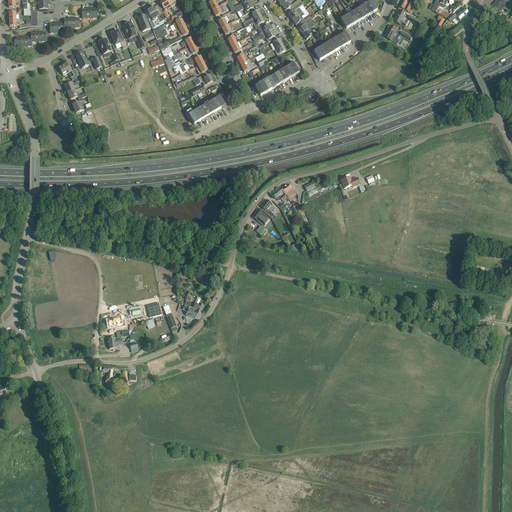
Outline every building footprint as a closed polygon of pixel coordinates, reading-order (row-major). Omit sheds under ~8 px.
[(167,9),(170,7),(165,0),(160,3),(163,9),(164,10),(167,9)] [(212,10),(217,7),(216,4),(218,3),(216,0),(214,0),(213,1),(208,3),(212,10)] [(235,10),(250,3),(248,0),(237,0),(239,1),(241,0),(242,3),(237,6),(234,7),(235,10)] [(293,8),(301,2),(299,0),(298,0),(290,6),(288,4),(292,2),(290,0),(289,0),(281,6),(285,12),(291,7),(292,6),(293,8)] [(412,4),(408,2),(404,0),(403,0),(399,7),(408,12),(412,15),(414,12),(410,9),(412,4)] [(444,9),(444,8),(445,8),(446,6),(445,6),(447,0),(441,0),(439,0),(435,0),(432,11),(436,13),(439,7),(444,9)] [(497,0),(492,6),(495,9),(499,13),(506,5),(509,8),(508,9),(511,12),(511,22),(509,25),(511,28),(511,4),(511,5),(511,4),(507,0),(503,0),(503,1),(502,0),(497,0)] [(372,1),(368,4),(373,13),(377,11),(376,9),(377,8),(377,7),(377,6),(376,4),(375,3),(374,3),(373,4),(372,1)] [(292,21),(302,13),(299,8),(303,5),(301,2),(293,8),(295,11),(294,12),(294,11),(288,15),(292,21)] [(250,3),(235,10),(237,13),(240,12),(239,11),(245,8),(246,11),(244,12),(245,15),(252,12),(251,10),(253,8),(250,3)] [(366,18),(369,15),(364,6),(363,3),(358,6),(360,8),(366,18)] [(364,6),(369,15),(373,13),(368,4),(364,6)] [(217,7),(212,10),(215,17),(220,15),(221,14),(225,12),(222,7),(221,5),(217,7)] [(148,18),(152,15),(154,14),(159,24),(165,20),(161,12),(158,14),(153,7),(146,11),(149,15),(146,16),(148,18)] [(89,8),(90,19),(97,18),(97,9),(92,9),(92,8),(89,8)] [(356,11),(362,20),(366,18),(360,8),(356,11)] [(448,20),(451,23),(452,21),(455,24),(457,24),(458,23),(458,22),(460,20),(461,21),(469,14),(465,9),(456,17),(453,14),(452,16),(450,17),(448,20)] [(406,24),(408,20),(419,26),(421,22),(410,16),(410,17),(406,15),(399,10),(397,15),(394,22),(400,25),(401,25),(405,27),(407,24),(406,24)] [(255,20),(261,17),(258,11),(252,14),(255,20)] [(348,15),(354,25),(358,22),(352,13),(351,11),(347,13),(348,15)] [(358,22),(362,20),(356,11),(352,13),(358,22)] [(303,21),(304,23),(311,17),(309,15),(307,17),(304,15),(302,13),(292,21),(296,26),(303,21)] [(150,29),(147,19),(145,15),(137,18),(142,32),(150,29)] [(350,27),(354,25),(348,15),(344,18),(350,27)] [(439,21),(437,25),(441,27),(445,19),(440,16),(438,20),(439,21)] [(221,28),(227,26),(225,23),(229,21),(226,17),(218,21),(221,28)] [(256,29),(257,29),(263,26),(262,24),(264,23),(261,17),(255,20),(244,26),(245,28),(245,29),(249,27),(248,26),(253,24),(256,29)] [(299,30),(303,35),(312,28),(314,26),(311,22),(313,20),(311,17),(304,23),(306,25),(304,26),(299,30)] [(346,29),(350,27),(344,18),(340,20),(346,29)] [(176,31),(185,27),(181,20),(175,23),(176,23),(173,25),(170,27),(172,31),(175,30),(176,31)] [(60,22),(57,23),(57,33),(65,33),(65,29),(64,29),(64,23),(60,24),(60,22)] [(137,37),(133,28),(131,23),(124,27),(125,31),(129,40),(137,37)] [(157,41),(158,40),(168,35),(163,26),(153,32),(157,41)] [(230,33),(227,26),(221,28),(225,35),(230,33)] [(262,36),(264,35),(272,31),(269,26),(264,28),(263,26),(257,29),(260,35),(261,34),(262,36)] [(400,37),(404,39),(410,42),(412,38),(402,33),(397,30),(398,30),(390,26),(386,34),(387,35),(385,38),(391,41),(397,45),(400,41),(398,40),(400,37)] [(167,43),(159,47),(161,51),(182,40),(180,37),(182,36),(183,37),(184,36),(188,34),(185,27),(176,31),(176,33),(177,32),(180,37),(167,43)] [(237,37),(242,34),(247,31),(245,29),(245,28),(235,33),(237,37)] [(315,37),(322,31),(323,31),(321,28),(316,32),(314,30),(312,28),(303,35),(306,40),(312,36),(313,35),(315,37)] [(123,50),(128,47),(125,40),(122,41),(118,31),(111,34),(115,46),(120,44),(123,50)] [(270,42),(271,42),(273,40),(272,38),(274,37),(272,31),(264,35),(266,41),(268,40),(269,42),(270,42)] [(339,33),(346,45),(350,43),(343,31),(339,33)] [(152,33),(144,37),(146,42),(154,38),(152,33)] [(339,33),(335,35),(342,47),(346,45),(339,33)] [(332,39),(339,50),(342,47),(335,35),(333,36),(334,37),(332,38),(332,39)] [(16,40),(14,40),(14,41),(14,45),(17,44),(17,48),(24,47),(24,36),(20,37),(20,38),(16,38),(16,40)] [(27,36),(24,36),(24,47),(32,47),(31,43),(31,37),(27,38),(27,36)] [(227,40),(231,47),(239,43),(240,42),(239,41),(236,43),(233,37),(227,40)] [(188,48),(194,45),(191,38),(185,41),(185,42),(183,43),(185,46),(187,45),(188,48)] [(111,52),(106,39),(98,42),(103,55),(111,52)] [(253,41),(256,45),(257,48),(264,45),(262,42),(258,44),(256,39),(253,41)] [(275,39),(273,40),(271,42),(272,44),(270,45),(273,51),(274,50),(282,46),(279,40),(277,41),(275,39)] [(335,52),(339,50),(332,39),(328,41),(335,52)] [(331,54),(335,52),(328,41),(324,43),(325,45),(331,54)] [(248,50),(251,48),(250,44),(242,48),(239,43),(231,47),(234,54),(240,51),(241,53),(248,50)] [(157,45),(147,49),(149,54),(159,50),(157,45)] [(198,52),(194,45),(188,48),(192,55),(198,52)] [(250,54),(259,50),(257,48),(256,45),(251,48),(248,50),(250,54)] [(262,53),(263,55),(266,54),(264,48),(265,48),(264,45),(257,48),(259,50),(261,54),(262,53)] [(327,57),(331,54),(325,45),(321,47),(327,57)] [(285,51),(282,46),(274,50),(277,55),(277,56),(278,58),(283,55),(282,53),(285,51)] [(327,57),(321,47),(318,50),(323,59),(327,57)] [(171,53),(169,48),(161,52),(163,57),(171,53)] [(319,61),(323,59),(318,50),(313,52),(319,61)] [(89,66),(85,57),(83,52),(75,56),(77,60),(82,69),(89,66)] [(267,63),(262,55),(255,58),(256,59),(260,67),(267,63)] [(248,60),(246,56),(242,56),(241,56),(237,58),(240,65),(248,61),(249,61),(250,62),(253,60),(251,58),(248,60)] [(198,67),(204,64),(200,57),(194,60),(198,67)] [(96,70),(102,67),(98,58),(92,60),(96,70)] [(150,62),(152,68),(164,64),(162,58),(150,62)] [(252,68),(248,61),(240,65),(244,72),(252,68)] [(292,62),(288,64),(295,76),(299,73),(292,62)] [(74,80),(79,78),(76,69),(71,71),(67,64),(59,68),(63,76),(71,71),(74,76),(70,78),(72,81),(74,80)] [(182,64),(176,66),(180,75),(186,72),(182,64)] [(207,71),(204,64),(198,67),(196,68),(199,75),(207,71)] [(288,64),(284,66),(291,78),(295,76),(288,64)] [(291,78),(284,66),(280,69),(287,80),(291,78)] [(283,83),(287,80),(280,69),(276,71),(278,74),(278,73),(283,83)] [(279,85),(283,83),(278,73),(278,74),(274,76),(279,85)] [(176,78),(171,80),(173,84),(176,89),(184,85),(184,86),(197,79),(195,76),(182,82),(182,81),(177,84),(176,82),(177,82),(177,83),(181,81),(179,76),(176,78)] [(204,87),(208,84),(213,82),(210,76),(204,78),(203,76),(199,78),(204,87)] [(276,87),(279,85),(274,76),(270,78),(276,87)] [(276,87),(270,78),(266,81),(272,90),(276,87)] [(255,80),(251,82),(255,87),(257,92),(258,94),(260,97),(264,94),(258,85),(255,80)] [(266,81),(263,83),(268,92),(272,90),(266,81)] [(68,94),(74,91),(73,87),(75,86),(74,83),(65,87),(68,94)] [(268,92),(263,83),(258,85),(264,94),(268,92)] [(202,86),(191,92),(193,97),(201,93),(203,92),(205,91),(202,86)] [(76,94),(74,91),(68,94),(70,101),(80,97),(78,93),(76,94)] [(220,97),(216,99),(221,109),(225,106),(220,97)] [(83,101),(82,99),(78,100),(79,103),(72,106),(76,114),(83,111),(80,103),(83,101)] [(221,109),(216,99),(212,102),(217,111),(221,109)] [(212,102),(208,104),(213,113),(217,111),(212,102)] [(209,116),(213,113),(208,104),(204,106),(209,116)] [(204,106),(200,109),(206,118),(209,116),(204,106)] [(198,122),(202,120),(196,111),(195,108),(191,111),(198,122)] [(206,118),(200,109),(196,111),(202,120),(206,118)] [(194,125),(198,122),(191,111),(190,110),(186,112),(194,125)] [(370,186),(376,185),(374,176),(367,177),(370,186)] [(353,188),(355,187),(360,185),(357,178),(350,181),(349,178),(341,181),(344,189),(352,186),(353,188)] [(318,186),(315,188),(317,191),(329,185),(327,182),(318,186)] [(315,188),(318,186),(317,183),(313,185),(312,183),(304,187),(307,192),(315,188)] [(296,193),(293,189),(290,185),(288,186),(287,185),(281,190),(284,194),(289,199),(296,193)] [(278,189),(272,194),(275,198),(276,199),(278,202),(280,204),(282,202),(286,199),(283,195),(281,193),(278,189)] [(264,202),(260,206),(264,209),(262,211),(264,212),(267,216),(271,219),(271,218),(273,220),(275,217),(274,216),(268,210),(272,206),(270,203),(266,200),(265,201),(264,202)] [(257,210),(252,217),(256,220),(257,221),(264,227),(270,220),(257,210)] [(186,302),(184,305),(190,308),(201,313),(204,306),(200,305),(200,304),(199,305),(199,304),(201,300),(200,299),(199,298),(198,299),(196,303),(195,306),(186,302)] [(162,316),(159,305),(147,308),(151,320),(162,316)] [(199,319),(201,313),(190,308),(184,306),(182,310),(188,312),(186,316),(194,320),(195,318),(199,319)] [(171,314),(166,316),(172,332),(177,331),(171,314)] [(111,320),(107,321),(109,328),(116,326),(117,328),(122,326),(121,320),(124,320),(123,316),(111,318),(111,320)] [(152,320),(145,322),(146,325),(148,330),(154,327),(155,327),(152,320)] [(107,340),(108,345),(122,343),(121,338),(129,337),(133,328),(129,328),(130,331),(116,333),(117,338),(115,339),(114,337),(110,337),(110,339),(107,340)] [(123,347),(122,343),(108,345),(109,350),(112,350),(113,351),(116,351),(116,350),(116,349),(117,349),(117,347),(123,347)] [(113,385),(113,384),(114,379),(112,379),(113,372),(112,372),(113,368),(103,367),(102,373),(107,373),(106,378),(105,384),(113,385)]
